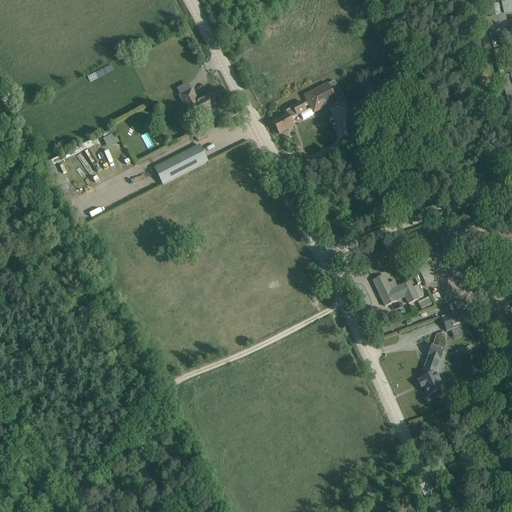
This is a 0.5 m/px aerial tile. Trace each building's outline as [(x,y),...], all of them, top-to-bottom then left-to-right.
[(511,12),(511,0),(500,0),(504,14),(511,12)] [(313,114),(337,102),(327,83),(304,96),(313,114)] [(179,97),(185,109),(183,111),(189,122),(197,118),(209,112),(217,108),(211,95),(198,102),(192,90),(179,97)] [(302,104),(300,106),(295,108),(294,106),(284,112),(286,116),(273,123),(279,134),(288,130),(294,126),(291,119),(303,113),(306,111),(302,104)] [(160,126),(155,115),(145,120),(150,131),(160,126)] [(107,148),(119,143),(114,133),(103,138),(107,148)] [(368,139),(370,144),(363,147),(367,155),(389,145),(385,137),(375,142),(372,137),(368,139)] [(203,148),(159,170),(166,185),(210,162),(203,148)] [(356,163),(347,148),(339,153),(344,161),(342,163),(346,169),(356,163)] [(51,178),(57,195),(68,191),(62,174),(51,178)] [(425,283),(435,279),(427,262),(417,266),(425,283)] [(405,297),(409,304),(418,300),(410,282),(400,286),(402,290),(393,295),(384,276),(373,281),(385,307),(405,297)] [(442,317),(447,331),(467,324),(462,310),(442,317)] [(436,372),(444,351),(432,346),(429,355),(424,371),(426,377),(419,380),(420,381),(418,382),(422,389),(423,388),(427,397),(434,394),(437,399),(447,394),(436,372)]
